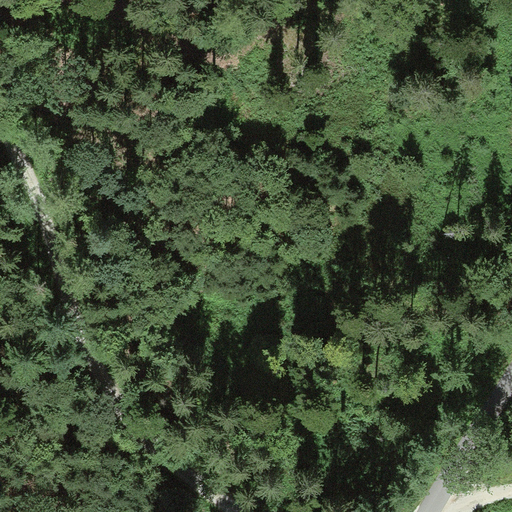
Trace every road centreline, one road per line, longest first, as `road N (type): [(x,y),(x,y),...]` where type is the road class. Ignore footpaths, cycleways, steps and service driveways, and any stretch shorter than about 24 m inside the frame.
road 1 (track): [(0,166),(85,320),(118,400),(221,511)]
road 2 (unclassified): [(421,511),(511,374)]
